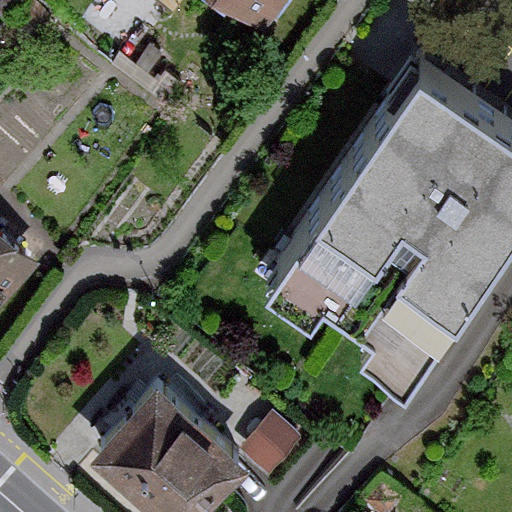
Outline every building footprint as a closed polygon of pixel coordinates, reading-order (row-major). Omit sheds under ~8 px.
[(238,0),(261,17),(274,0),(238,0)] [(511,111),(444,64),(419,48),(266,271),(308,299),(322,279),(376,316),(363,336),(404,364),(511,207),(511,111)] [(0,285),(34,247),(0,217),(0,285)] [(91,447),(165,511),(198,511),(236,469),(250,454),(239,445),(243,441),(159,368),(91,447)] [(302,431),(272,406),(256,426),(243,441),(239,445),(250,454),(270,470),(302,431)]
